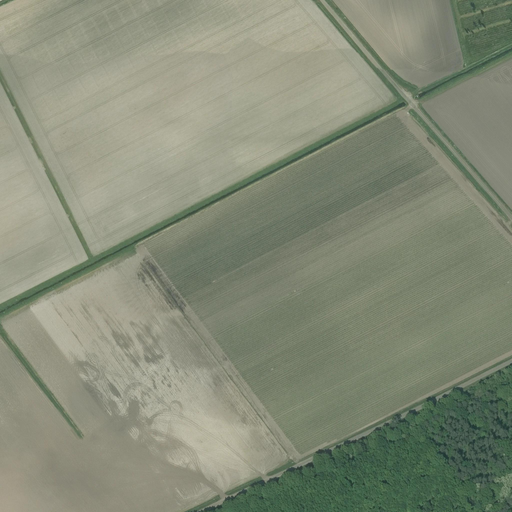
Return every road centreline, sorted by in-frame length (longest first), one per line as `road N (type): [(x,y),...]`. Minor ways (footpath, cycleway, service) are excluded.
road 1 (unclassified): [(199,511),(511,360)]
road 2 (unclassified): [(511,218),(321,0)]
road 3 (track): [(0,71),(92,261)]
